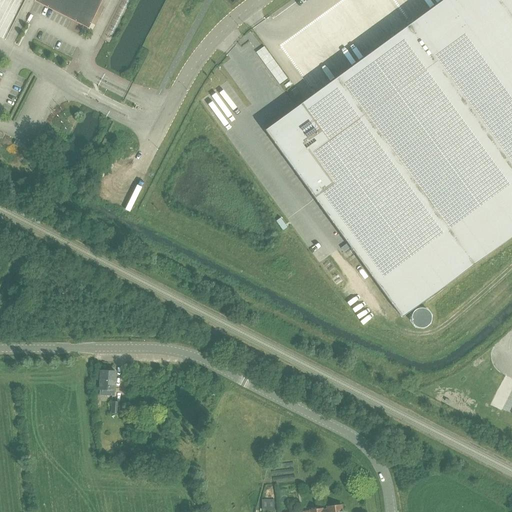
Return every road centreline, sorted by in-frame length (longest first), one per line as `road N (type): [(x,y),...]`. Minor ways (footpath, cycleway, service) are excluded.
road 1 (unclassified): [(391,511),(381,468),(364,445),(213,363),(146,348),(0,348)]
road 2 (unclassified): [(139,168),(199,57),(260,0)]
road 3 (unknown): [(258,96),(245,124),(330,245)]
